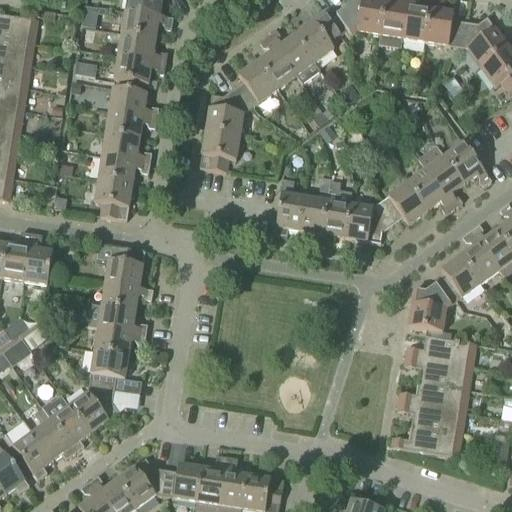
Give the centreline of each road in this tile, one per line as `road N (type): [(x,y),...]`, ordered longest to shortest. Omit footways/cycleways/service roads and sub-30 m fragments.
road 1 (residential): [(315,455),(168,427),(194,254),(154,239),(182,42),(230,0)]
road 2 (residential): [(501,511),(315,455)]
